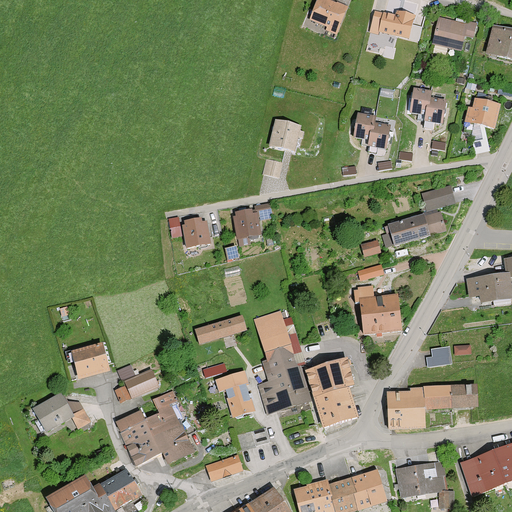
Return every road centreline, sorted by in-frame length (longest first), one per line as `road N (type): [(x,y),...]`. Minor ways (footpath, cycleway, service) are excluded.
road 1 (residential): [(504,160),(166,214)]
road 2 (residential): [(504,160),(386,375),(362,440)]
road 3 (residential): [(362,440),(184,511)]
road 4 (residential): [(362,440),(511,427)]
